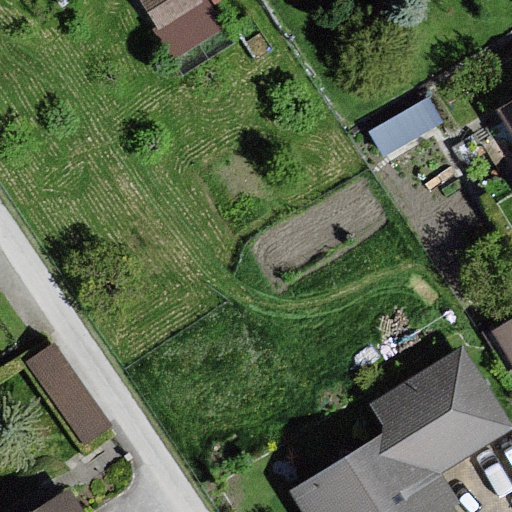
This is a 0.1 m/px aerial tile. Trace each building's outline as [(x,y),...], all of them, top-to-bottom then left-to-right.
[(198,3),(196,0),(143,0),(159,26),(198,3)] [(511,108),(494,119),(511,157),(511,108)] [(511,304),(496,313),(511,343),(511,304)] [(86,432),(116,412),(57,327),(27,347),(86,432)] [(388,439),(282,498),(289,511),(455,511),(436,478),(510,438),(462,352),(369,404),(388,439)] [(67,511),(59,498),(37,511),(67,511)]
